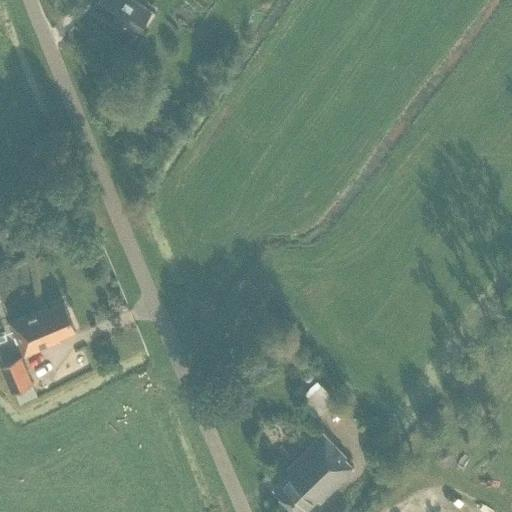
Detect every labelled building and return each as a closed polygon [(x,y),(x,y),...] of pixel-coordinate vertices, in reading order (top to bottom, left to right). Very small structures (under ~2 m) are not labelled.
[(137,0),(95,0),(91,7),(118,26),(122,21),(136,31),(150,9),(137,0)] [(75,330),(63,301),(40,310),(39,308),(10,321),(24,354),(54,342),(53,339),(75,330)] [(0,364),(11,393),(33,383),(21,355),(0,364)] [(300,396),(306,391),(299,384),(294,389),(300,396)] [(313,392),(327,407),(334,401),(320,386),(313,392)] [(319,500),(354,466),(345,457),(346,456),(322,432),(286,467),(289,470),(272,486),(298,511),(300,511),(316,497),(319,500)]
